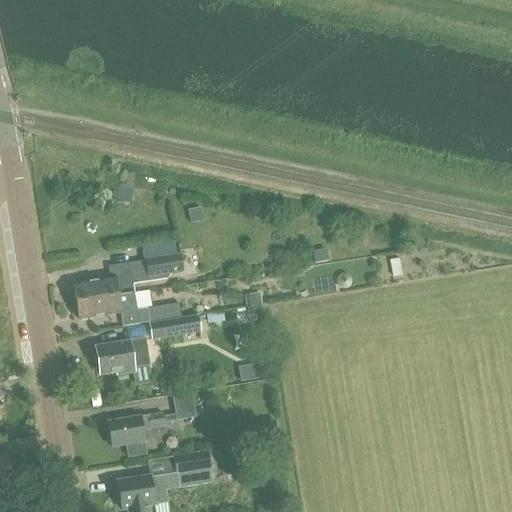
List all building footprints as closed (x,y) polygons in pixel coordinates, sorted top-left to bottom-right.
[(204,221),(201,208),(187,211),(191,224),(204,221)] [(312,252),(314,263),(328,261),(327,249),(312,252)] [(74,285),(76,303),(134,295),(132,284),(167,278),(169,276),(180,274),(177,257),(144,262),(108,267),(110,280),(74,285)] [(400,259),(389,261),(392,277),(402,275),(400,259)] [(155,291),(140,292),(141,309),(157,307),(155,291)] [(245,296),(247,309),(262,306),(260,294),(245,296)] [(134,295),(76,303),(79,322),(120,316),(137,314),(134,295)] [(179,304),(147,309),(149,325),(181,320),(179,304)] [(197,317),(181,320),(149,325),(151,340),(200,333),(197,317)] [(95,349),(99,377),(134,372),(134,368),(148,366),(145,341),(128,343),(129,344),(95,349)] [(124,447),(126,460),(144,457),(142,444),(140,430),(164,426),(162,415),(108,424),(112,449),(124,447)] [(247,427),(250,445),(275,441),(273,423),(247,427)] [(171,458),(174,475),(118,484),(122,511),(125,511),(153,511),(153,506),(167,504),(165,492),(176,490),(211,485),(209,468),(208,468),(206,453),(171,458)] [(0,456),(0,484),(12,482),(8,455),(0,456)]
